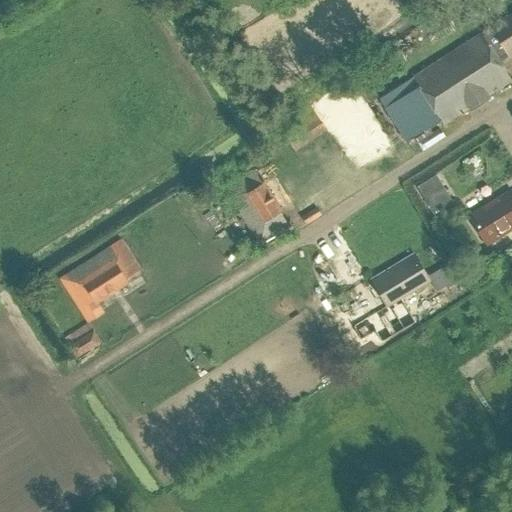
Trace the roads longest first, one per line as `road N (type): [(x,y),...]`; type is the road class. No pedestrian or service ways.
road 1 (residential): [(511,105),(89,371)]
road 2 (track): [(111,511),(116,470),(65,386),(89,371)]
